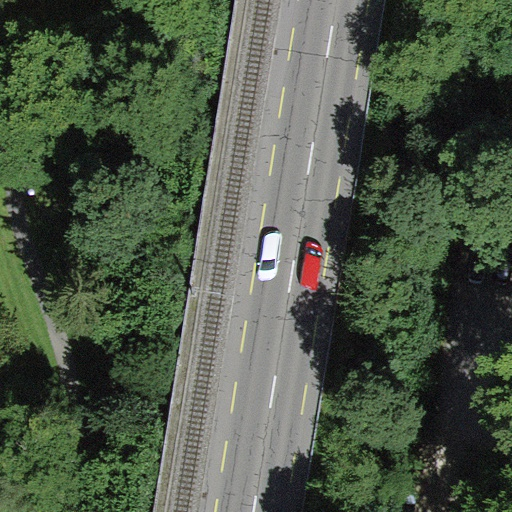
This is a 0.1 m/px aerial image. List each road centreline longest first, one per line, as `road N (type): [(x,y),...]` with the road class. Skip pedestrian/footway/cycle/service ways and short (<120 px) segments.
road 1 (primary): [(251,511),(335,0)]
road 2 (track): [(511,359),(470,351),(442,464),(447,508),(429,510)]
